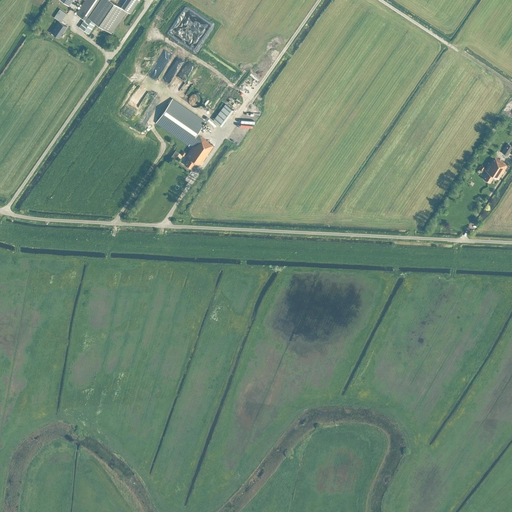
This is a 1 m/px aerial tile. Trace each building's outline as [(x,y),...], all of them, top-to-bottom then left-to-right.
[(85,0),(76,13),(85,19),(80,27),(90,33),(97,23),(111,32),(127,11),(111,0),(85,0)] [(60,22),(66,13),(60,8),(54,17),(59,20),(51,31),(51,32),(52,31),(59,36),(67,26),(66,25),(66,26),(60,22)] [(193,92),(190,93),(188,94),(186,96),(185,99),(186,102),(187,104),(190,106),(193,106),(195,105),(197,103),(199,101),(199,98),(198,95),(195,93),(193,92)] [(213,145),(209,142),(197,133),(205,121),(172,98),(156,122),(189,145),(190,143),(193,145),(186,155),(189,157),(184,163),(191,168),(196,162),(200,165),(213,145)] [(222,125),(234,109),(225,103),(213,119),(222,125)] [(507,156),(511,148),(511,146),(507,143),(501,152),(507,156)] [(175,159),(179,152),(175,150),(171,156),(175,159)] [(498,178),(505,168),(507,165),(503,162),(503,161),(494,155),(485,170),(487,171),(483,177),(490,182),(494,176),(498,178)]
